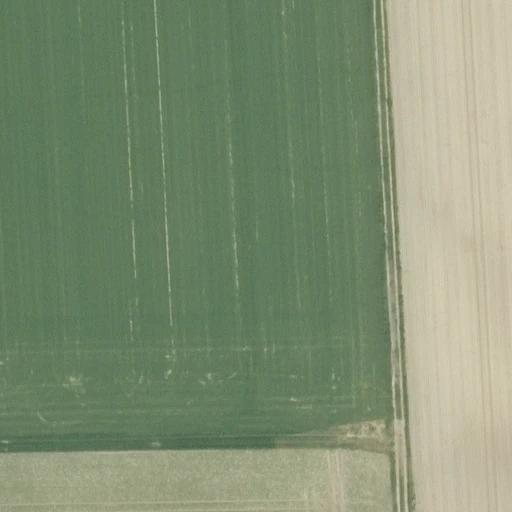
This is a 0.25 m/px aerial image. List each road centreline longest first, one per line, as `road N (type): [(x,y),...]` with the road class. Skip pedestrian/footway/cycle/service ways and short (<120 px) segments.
road 1 (track): [(375,0),(402,511)]
road 2 (track): [(0,438),(397,434)]
